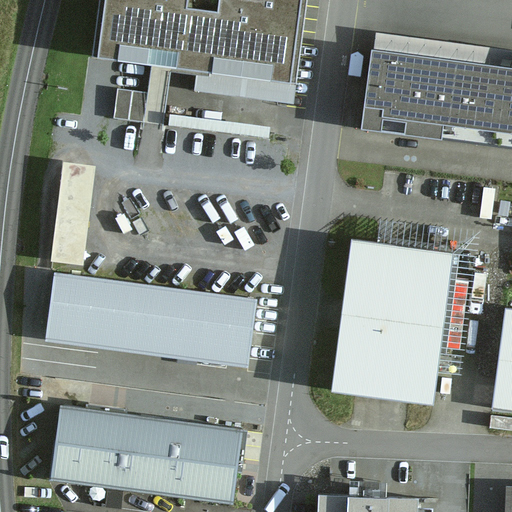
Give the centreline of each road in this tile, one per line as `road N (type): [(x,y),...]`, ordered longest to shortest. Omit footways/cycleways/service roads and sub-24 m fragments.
road 1 (residential): [(343,0),(289,434)]
road 2 (secondary): [(0,275),(5,194),(47,0)]
road 3 (residential): [(289,434),(511,447)]
